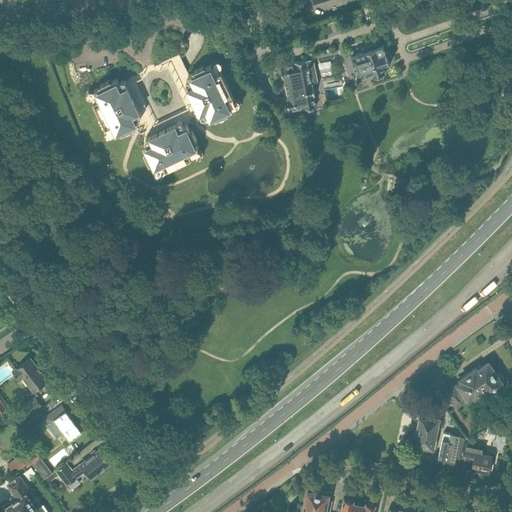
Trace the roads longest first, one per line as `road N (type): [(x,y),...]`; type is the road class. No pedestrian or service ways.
road 1 (primary): [(511,204),(303,397),(175,495)]
road 2 (primary): [(195,511),(351,394),(511,256)]
road 3 (residential): [(307,453),(502,299)]
road 4 (unclassified): [(175,495),(39,313)]
road 5 (residential): [(511,504),(326,467),(307,453)]
road 6 (unclassified): [(0,19),(126,0)]
